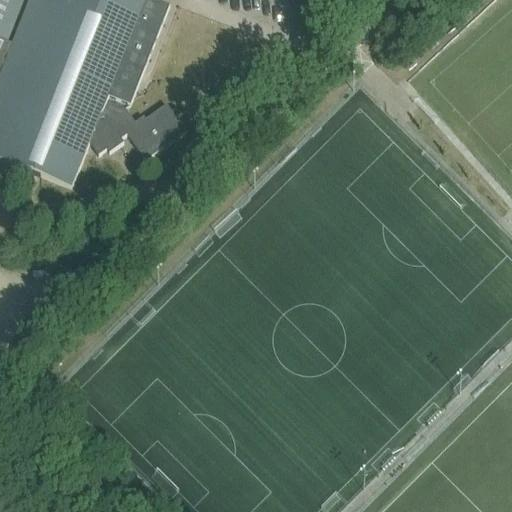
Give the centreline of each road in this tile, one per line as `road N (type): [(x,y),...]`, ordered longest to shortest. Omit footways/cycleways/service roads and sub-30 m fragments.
road 1 (residential): [(0,366),(398,0)]
road 2 (track): [(144,511),(0,369)]
